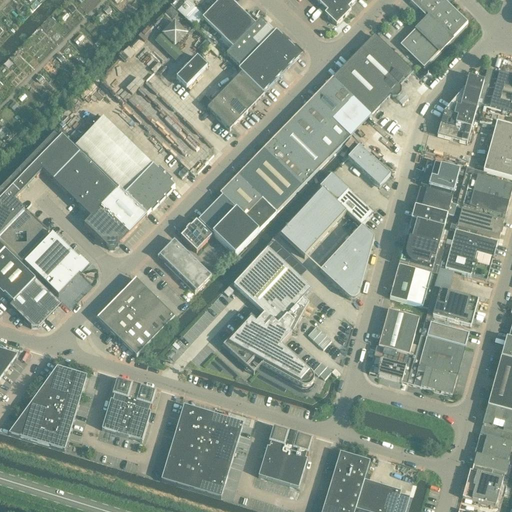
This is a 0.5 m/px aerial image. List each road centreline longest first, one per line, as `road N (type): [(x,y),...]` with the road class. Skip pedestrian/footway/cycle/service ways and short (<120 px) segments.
road 1 (unclassified): [(352,386),(436,94),(498,32)]
road 2 (unclassified): [(337,437),(48,347)]
road 3 (unclassified): [(120,274),(330,60)]
road 4 (unclassified): [(469,422),(511,262)]
road 5 (unclassified): [(455,474),(337,437)]
road 6 (unclassified): [(469,422),(352,386)]
